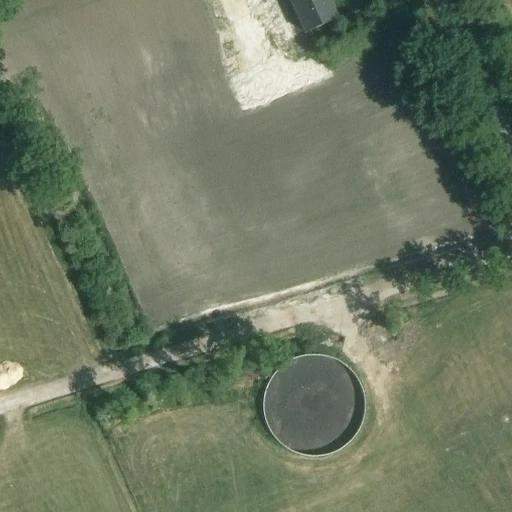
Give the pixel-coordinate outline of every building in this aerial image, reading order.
[(149,0),(167,47),(197,36),(293,302),(388,268),(366,207),(357,211),(279,0),(149,0)] [(348,20),(339,0),(297,0),(312,35),(348,20)] [(45,54),(66,45),(57,24),(36,34),(45,54)] [(94,43),(144,177),(159,171),(163,181),(171,178),(176,191),(196,184),(201,195),(208,192),(201,173),(145,24),(94,43)] [(184,246),(206,305),(255,287),(233,228),(184,246)] [(336,361),(323,357),(310,356),(297,359),(285,365),(275,373),(268,385),(263,397),(263,410),(265,424),(271,436),(280,446),(291,453),(304,457),(317,458),(330,455),(342,449),(352,440),(360,429),(364,417),(365,403),(362,390),(356,378),(347,368),(336,361)]
